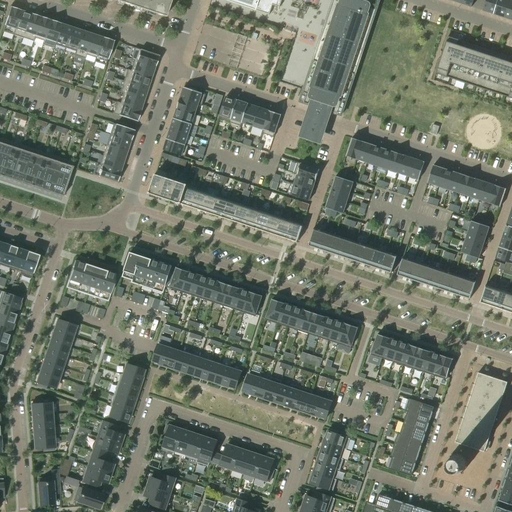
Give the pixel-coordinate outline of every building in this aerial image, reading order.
[(113,0),(165,17),(170,0),(113,0)] [(224,0),(269,15),(272,5),(279,7),(281,0),(224,0)] [(303,89),(299,101),(310,105),(307,113),(306,117),(298,141),(319,148),(327,124),(328,120),(331,112),(340,115),(378,0),(333,0),(317,49),(312,63),(303,89)] [(486,0),(483,11),(494,14),(498,0),(486,0)] [(498,0),(494,14),(504,18),(509,0),(498,0)] [(13,35),(21,10),(10,7),(2,31),(13,35)] [(23,38),(31,13),(21,10),(13,35),(23,38)] [(34,38),(41,17),(31,13),(23,38),(33,41),(34,38)] [(44,41),(51,20),(41,17),(34,38),(43,41),(44,41)] [(55,45),(62,24),(51,20),(44,41),(43,41),(42,44),(54,48),(55,45)] [(65,48),(72,27),(62,24),(55,45),(65,48)] [(75,52),(82,30),(72,27),(65,48),(75,52)] [(86,55),(92,34),(82,30),(75,52),(74,55),(85,58),(86,55)] [(96,58),(103,37),(92,34),(86,55),(95,58),(96,58)] [(106,65),(114,41),(103,37),(96,58),(95,58),(94,61),(106,65)] [(511,57),(448,37),(436,74),(511,98),(511,57)] [(155,67),(159,56),(134,48),(130,60),(133,61),(134,60),(155,67)] [(151,78),(155,67),(134,60),(133,61),(130,70),(130,71),(151,78)] [(148,89),(151,78),(130,71),(130,70),(127,69),(123,81),(148,89)] [(144,100),(148,89),(123,81),(119,92),(123,93),(144,100)] [(199,92),(197,89),(190,87),(187,88),(184,87),(180,98),(198,104),(198,105),(202,106),(205,94),(199,92)] [(123,93),(120,103),(119,103),(141,110),(144,100),(123,93)] [(230,123),(237,100),(226,97),(218,119),(229,122),(230,123)] [(195,114),(198,105),(198,104),(180,98),(177,108),(195,114)] [(242,123),(248,104),(237,100),(230,123),(241,126),(242,123)] [(137,122),(141,110),(119,103),(120,103),(116,102),(112,114),(137,122)] [(252,126),(259,107),(248,104),(242,123),(252,126)] [(263,130),(270,111),(259,107),(252,126),(263,130)] [(192,125),(195,114),(177,108),(173,119),(192,125)] [(274,137),(281,115),(270,111),(263,130),(262,133),(274,137)] [(188,135),(192,125),(173,119),(170,129),(188,135)] [(134,130),(113,123),(109,134),(130,141),(134,130)] [(433,124),(431,132),(436,134),(439,126),(433,124)] [(185,145),(188,135),(170,129),(166,139),(185,145)] [(127,151),(130,141),(109,134),(106,144),(127,151)] [(355,159),(361,141),(351,138),(346,156),(355,159)] [(185,157),(189,146),(185,145),(166,139),(163,150),(185,157)] [(366,163),(372,145),(361,141),(355,159),(366,163)] [(0,143),(0,176),(62,196),(71,167),(0,143)] [(124,162),(127,151),(106,144),(102,155),(124,162)] [(376,166),(382,148),(372,145),(366,163),(376,166)] [(386,170),(392,151),(382,148),(376,166),(386,170)] [(397,173),(402,155),(392,151),(386,170),(397,173)] [(120,172),(124,162),(102,155),(99,164),(99,165),(120,172)] [(407,176),(413,158),(402,155),(397,173),(407,176)] [(418,180),(424,162),(413,158),(407,176),(418,180)] [(315,180),(319,169),(297,162),(293,174),(297,175),(297,174),(315,180)] [(117,183),(120,172),(99,165),(99,164),(96,163),(92,175),(117,183)] [(437,186),(443,168),(433,165),(427,183),(437,186)] [(447,190),(453,171),(443,168),(437,186),(447,190)] [(457,193),(463,175),(453,171),(447,190),(457,193)] [(166,178),(165,178),(156,175),(155,174),(154,176),(149,192),(148,194),(150,194),(159,197),(166,178)] [(176,181),(177,182),(178,178),(166,174),(165,178),(166,178),(159,197),(170,200),(176,181)] [(312,190),(315,180),(297,174),(297,175),(294,184),(312,190)] [(468,196),(474,178),(463,175),(457,193),(468,196)] [(350,193),(353,182),(335,176),(332,187),(350,193)] [(478,200),(484,182),(474,178),(468,196),(478,200)] [(186,185),(185,184),(177,182),(176,181),(170,200),(179,203),(179,204),(180,204),(186,185)] [(488,203),(494,185),(484,182),(478,200),(488,203)] [(196,190),(197,190),(198,187),(186,183),(186,184),(185,184),(186,185),(180,204),(181,204),(191,207),(196,190)] [(309,201),(312,190),(294,184),(290,183),(287,194),(309,201)] [(500,207),(506,189),(494,185),(488,203),(500,207)] [(346,203),(350,193),(332,187),(328,198),(346,203)] [(201,211),(207,194),(197,190),(196,190),(191,207),(201,211)] [(217,197),(207,194),(201,211),(212,214),(217,197)] [(228,200),(228,201),(230,197),(219,194),(218,194),(217,197),(212,214),(221,217),(221,218),(222,218),(228,200)] [(343,214),(346,203),(328,198),(325,208),(343,214)] [(233,221),(239,204),(228,201),(228,200),(222,218),(223,218),(233,221)] [(243,225),(249,207),(239,204),(233,221),(243,225)] [(260,211),(259,211),(249,207),(243,225),(253,228),(254,228),(260,211)] [(270,214),(271,215),(272,211),(260,207),(259,211),(260,211),(254,228),(255,229),(255,228),(264,231),(270,214)] [(275,235),(281,218),(271,215),(270,214),(264,231),(275,235)] [(291,221),(290,221),(281,218),(275,235),(285,238),(291,221)] [(302,226),(302,227),(303,225),(302,225),(303,222),(292,218),(290,221),(291,221),(285,238),(295,242),(297,243),(297,241),(302,226)] [(486,237),(489,227),(471,221),(468,231),(486,237)] [(511,227),(506,225),(502,236),(511,239),(511,227)] [(318,249),(324,231),(314,228),(308,246),(318,249)] [(329,253),(335,234),(324,231),(318,249),(329,253)] [(482,248),(486,237),(468,231),(464,242),(482,248)] [(339,256),(345,238),(335,234),(329,253),(339,256)] [(511,239),(502,236),(499,247),(511,251),(511,239)] [(349,260),(355,241),(345,238),(339,256),(349,260)] [(360,263),(365,245),(355,241),(349,260),(360,263)] [(479,259),(482,248),(464,242),(461,253),(479,259)] [(0,264),(10,268),(17,248),(6,244),(0,261),(0,264)] [(370,266),(376,248),(365,245),(360,263),(370,266)] [(511,251),(499,247),(495,258),(511,263),(511,251)] [(21,272),(27,251),(17,248),(10,268),(20,272),(21,272)] [(380,270),(386,251),(376,248),(370,266),(380,270)] [(39,255),(27,251),(21,272),(20,272),(19,274),(31,278),(39,255)] [(391,273),(397,255),(386,251),(380,270),(391,273)] [(132,281),(141,256),(130,252),(122,277),(132,280),(132,281)] [(142,286),(151,259),(141,256),(132,281),(132,280),(131,283),(142,286)] [(407,279),(413,260),(403,257),(397,275),(407,279)] [(152,290),(161,263),(151,259),(142,286),(152,290)] [(76,291),(85,264),(74,260),(65,287),(76,291)] [(417,282),(423,264),(413,260),(407,279),(417,282)] [(163,293),(172,266),(161,263),(152,290),(163,293)] [(86,294),(95,267),(85,264),(76,291),(86,294)] [(428,285),(433,267),(423,264),(417,282),(428,285)] [(97,298),(106,271),(95,267),(86,294),(97,298)] [(438,289),(444,270),(433,267),(428,285),(438,289)] [(188,272),(176,268),(170,288),(182,292),(188,272)] [(448,292),(454,274),(444,270),(438,289),(448,292)] [(107,301),(116,274),(106,271),(97,298),(107,301)] [(199,275),(188,272),(182,292),(192,296),(199,275)] [(458,295),(464,277),(454,274),(448,292),(458,295)] [(209,278),(199,275),(192,296),(202,299),(209,278)] [(470,299),(476,281),(464,277),(458,295),(470,299)] [(219,282),(209,278),(202,299),(212,302),(219,282)] [(229,285),(219,282),(212,302),(223,306),(229,285)] [(240,289),(229,285),(223,306),(233,309),(240,289)] [(480,301),(480,303),(481,303),(491,306),(497,289),(496,289),(487,286),(485,285),(485,287),(480,301)] [(497,289),(491,306),(501,309),(501,310),(507,293),(508,293),(509,289),(497,286),(496,289),(497,289)] [(250,292),(240,289),(233,309),(243,313),(250,292)] [(0,302),(18,309),(21,298),(1,291),(0,293),(0,302)] [(262,296),(250,292),(243,313),(255,317),(262,296)] [(507,293),(501,310),(502,310),(511,313),(511,312),(511,294),(508,293),(507,293)] [(284,303),(272,299),(265,320),(277,324),(284,303)] [(0,314),(14,319),(18,309),(0,302),(0,314)] [(294,307),(284,303),(277,324),(287,327),(294,307)] [(304,310),(294,307),(287,327),(298,331),(304,310)] [(315,313),(304,310),(298,331),(308,334),(315,313)] [(325,317),(315,313),(308,334),(318,337),(325,317)] [(14,319),(0,314),(0,325),(11,329),(14,319)] [(335,320),(325,317),(318,337),(328,341),(335,320)] [(72,336),(76,323),(66,319),(65,322),(57,320),(54,331),(72,337),(72,336)] [(345,324),(335,320),(328,341),(339,344),(345,324)] [(357,328),(345,324),(339,344),(351,348),(357,328)] [(11,329),(0,325),(0,336),(8,339),(11,329)] [(74,337),(72,336),(72,337),(54,331),(50,341),(71,348),(74,337)] [(389,338),(377,334),(371,355),(382,359),(389,338)] [(400,342),(389,338),(382,359),(393,362),(400,342)] [(67,358),(71,348),(50,341),(47,351),(67,358)] [(163,365),(169,346),(159,342),(152,361),(163,365)] [(410,345),(400,342),(393,362),(403,366),(410,345)] [(420,348),(410,345),(403,366),(413,369),(420,348)] [(173,368),(180,349),(169,346),(163,365),(173,368)] [(430,352),(420,348),(413,369),(423,372),(430,352)] [(184,372),(190,353),(180,349),(173,368),(184,372)] [(64,368),(67,358),(47,351),(43,361),(64,368)] [(441,355),(430,352),(423,372),(434,376),(441,355)] [(194,375),(200,356),(190,353),(184,372),(194,375)] [(452,359),(441,355),(434,376),(446,380),(452,359)] [(204,379),(210,360),(200,356),(194,375),(204,379)] [(214,382),(221,363),(210,360),(204,379),(214,382)] [(60,379),(64,368),(43,361),(40,372),(58,378),(60,379)] [(225,385),(231,366),(221,363),(214,382),(225,385)] [(126,364),(122,374),(122,375),(140,381),(144,370),(143,370),(144,367),(135,364),(134,367),(126,364)] [(242,370),(231,366),(225,385),(235,389),(242,370)] [(260,376),(261,374),(250,370),(243,391),(253,395),(260,376)] [(55,388),(58,378),(40,372),(36,382),(38,383),(37,386),(45,388),(46,386),(55,388)] [(492,377),(478,373),(477,374),(478,374),(474,384),(489,389),(493,377),(492,377)] [(137,391),(140,381),(122,375),(122,374),(120,374),(116,384),(137,391)] [(260,376),(253,395),(264,398),(270,379),(269,379),(260,376)] [(270,379),(264,398),(274,402),(280,383),(281,383),(281,381),(270,377),(269,379),(270,379)] [(503,394),(507,384),(507,382),(493,377),(489,389),(503,394)] [(281,383),(280,383),(274,402),(284,405),(290,386),(281,383)] [(137,391),(116,384),(113,395),(133,402),(137,391)] [(301,387),(291,384),(290,386),(284,405),(294,408),(301,387)] [(489,389),(474,384),(474,385),(470,395),(470,396),(485,400),(489,389)] [(312,391),(301,387),(294,408),(305,412),(311,393),(312,393),(312,391)] [(503,394),(489,389),(485,400),(500,405),(499,405),(503,395),(503,394)] [(312,393),(311,393),(305,412),(315,415),(321,396),(312,393)] [(133,402),(113,395),(109,405),(112,406),(130,412),(133,402)] [(332,400),(321,396),(315,415),(326,419),(332,400)] [(481,412),(485,400),(470,396),(470,397),(467,407),(466,407),(481,412)] [(430,419),(434,407),(411,399),(407,411),(430,419)] [(32,404),(31,404),(32,416),(51,414),(50,403),(42,404),(41,400),(32,401),(32,404)] [(500,405),(485,400),(481,412),(496,417),(496,416),(499,406),(500,405)] [(127,423),(130,412),(112,406),(107,419),(118,423),(119,420),(127,423)] [(466,408),(463,418),(462,419),(477,424),(481,412),(466,407),(466,408)] [(426,430),(430,419),(407,411),(403,423),(426,430)] [(496,417),(481,412),(477,424),(492,429),(492,428),(495,418),(496,417)] [(54,413),(51,414),(32,416),(33,426),(54,425),(54,413)] [(477,424),(462,419),(462,420),(459,429),(459,430),(473,435),(477,424)] [(102,421),(97,437),(119,444),(122,435),(116,433),(118,427),(102,421)] [(422,442),(426,430),(403,423),(400,434),(422,442)] [(492,429),(477,424),(473,435),(488,440),(488,439),(491,429),(492,429)] [(55,436),(54,425),(33,426),(34,437),(53,436),(55,436)] [(175,450),(182,430),(166,425),(164,433),(167,434),(162,449),(175,453),(175,450)] [(327,431),(324,442),(344,449),(346,450),(350,438),(337,434),(338,431),(329,428),(328,431),(327,431)] [(186,454),(193,434),(182,430),(175,450),(186,454)] [(484,452),(488,441),(488,440),(473,435),(459,430),(458,431),(459,431),(455,441),(455,442),(456,443),(469,447),(470,447),(483,451),(483,452),(484,452)] [(419,453),(422,442),(400,434),(397,433),(394,445),(419,453)] [(197,460),(204,437),(193,434),(186,454),(185,456),(196,460),(197,460)] [(54,450),(53,436),(34,437),(35,448),(43,448),(43,451),(54,450)] [(116,453),(119,444),(97,437),(92,451),(108,457),(110,451),(116,453)] [(215,464),(218,454),(213,452),(216,441),(204,437),(197,460),(196,460),(196,462),(208,466),(209,462),(215,464)] [(341,458),(344,449),(324,442),(320,452),(341,459),(341,458)] [(232,469),(239,449),(227,445),(223,456),(218,454),(215,464),(232,469)] [(415,464),(419,453),(394,445),(390,456),(392,457),(415,464)] [(243,473),(250,452),(239,449),(232,469),(243,473)] [(106,462),(108,457),(92,451),(87,466),(110,474),(113,465),(106,462)] [(255,477),(261,456),(250,452),(243,473),(255,477)] [(343,459),(341,458),(341,459),(320,452),(317,462),(337,469),(340,470),(343,459)] [(447,461),(446,463),(446,465),(447,467),(448,469),(449,470),(450,472),(451,473),(453,474),(455,474),(457,474),(458,474),(460,473),(462,473),(463,472),(464,470),(465,469),(466,467),(466,465),(466,463),(466,461),(465,460),(464,458),(463,457),(462,456),(460,455),(458,454),(456,454),(455,454),(453,455),(451,456),(450,457),(448,458),(447,460),(447,461)] [(277,461),(261,456),(255,477),(266,481),(271,468),(274,469),(277,461)] [(411,476),(415,464),(392,457),(388,469),(411,476)] [(337,469),(317,462),(313,473),(334,479),(337,469)] [(107,483),(110,474),(87,466),(82,482),(98,487),(100,481),(107,483)] [(38,483),(40,505),(54,504),(53,494),(59,493),(57,469),(51,470),(51,482),(38,483)] [(151,477),(147,486),(170,494),(175,478),(159,473),(157,479),(151,477)] [(337,480),(334,479),(313,473),(310,483),(318,486),(317,489),(327,492),(328,489),(333,491),(337,480)] [(78,480),(66,476),(64,482),(76,486),(78,480)] [(511,493),(511,481),(505,480),(501,490),(511,493)] [(165,509),(170,494),(147,486),(144,495),(151,498),(149,504),(165,509)] [(103,495),(82,488),(77,501),(98,508),(103,495)] [(511,493),(501,490),(498,501),(506,503),(505,506),(511,508),(511,493)] [(306,496),(303,505),(324,511),(330,511),(335,498),(314,492),(312,498),(306,496)] [(385,511),(390,498),(378,494),(375,505),(367,502),(363,511),(385,511)] [(398,511),(401,502),(390,498),(385,511),(398,511)] [(238,499),(233,511),(255,511),(252,511),(254,504),(238,499)] [(410,511),(413,506),(401,502),(398,511),(410,511)]
